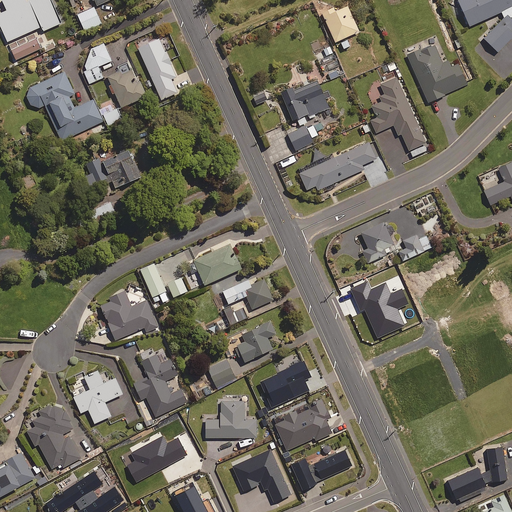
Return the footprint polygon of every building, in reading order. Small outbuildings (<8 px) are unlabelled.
[(61,21),(51,0),(26,0),(0,12),(0,26),(7,41),(41,25),(43,30),(61,21)] [(511,0),(458,0),(470,25),(501,11),(504,17),(483,37),(497,51),(511,36),(511,30),(510,29),(511,27),(511,18),(510,16),(511,15),(511,0)] [(228,30),(231,37),(289,11),(286,4),(228,30)] [(339,39),(343,48),(350,45),(346,36),(359,30),(347,4),(334,10),(333,6),(321,11),(335,41),(339,39)] [(100,22),(94,7),(77,14),(84,29),(100,22)] [(178,76),(159,35),(136,45),(161,101),(179,93),(173,78),(178,76)] [(36,37),(11,48),(16,59),(41,48),(36,37)] [(442,63),(433,42),(407,55),(428,101),(467,83),(458,63),(451,66),(448,60),(442,63)] [(111,60),(104,43),(90,49),(93,55),(80,61),(89,83),(103,77),(98,66),(111,60)] [(329,43),(313,49),(315,55),(324,51),(326,55),(332,52),(329,43)] [(120,74),(118,69),(106,74),(121,106),(146,95),(139,81),(137,83),(130,69),(120,74)] [(64,70),(28,87),(26,94),(31,104),(38,107),(44,104),(61,140),(103,120),(93,98),(74,107),(68,96),(75,93),(64,70)] [(398,134),(401,133),(409,150),(427,142),(396,76),(380,84),(385,93),(379,96),(381,101),(372,105),(377,116),(370,119),(376,132),(393,124),(398,134)] [(307,113),(309,118),(315,116),(314,113),(329,107),(317,79),(294,89),(293,85),(280,90),(292,119),(295,118),(298,125),(306,122),(303,115),(307,113)] [(252,95),(256,103),(269,98),(266,90),(252,95)] [(121,118),(116,107),(103,113),(108,124),(121,118)] [(322,128),(319,121),(306,127),(304,125),(288,133),(295,150),(313,142),(311,137),(318,134),(316,131),(322,128)] [(376,158),(368,141),(299,172),(306,189),(316,185),(318,189),(364,168),(362,164),(376,158)] [(415,155),(428,148),(425,143),(412,150),(415,155)] [(140,175),(127,147),(100,160),(98,156),(86,162),(90,172),(84,175),(89,185),(104,178),(106,182),(112,180),(115,186),(140,175)] [(295,161),(293,156),(279,162),(281,167),(295,161)] [(511,161),(499,166),(505,180),(484,190),(490,204),(510,195),(511,199),(511,161)] [(114,210),(110,201),(94,207),(97,216),(114,210)] [(396,249),(383,221),(361,231),(368,246),(362,249),(368,262),(396,249)] [(416,233),(402,239),(406,247),(399,250),(403,259),(431,247),(425,235),(418,238),(416,233)] [(229,243),(193,258),(203,284),(240,269),(229,243)] [(169,299),(154,263),(140,269),(152,296),(159,293),(163,302),(169,299)] [(167,283),(173,297),(188,290),(182,276),(167,283)] [(273,299),(264,277),(250,284),(248,279),(222,290),(228,303),(246,295),(252,308),(273,299)] [(131,305),(125,289),(108,296),(109,300),(101,303),(115,339),(156,322),(146,299),(131,305)] [(232,309),(230,305),(223,309),(230,324),(247,317),(242,305),(232,309)] [(237,344),(238,346),(235,347),(239,355),(242,354),(245,361),(272,348),(266,337),(276,332),(269,319),(241,333),(245,340),(237,344)] [(156,353),(139,361),(145,375),(133,380),(141,398),(146,396),(154,416),(187,402),(181,388),(170,393),(165,380),(176,375),(169,359),(160,363),(156,353)] [(235,377),(226,358),(207,367),(216,386),(235,377)] [(99,374),(97,370),(84,376),(89,388),(73,396),(80,412),(88,408),(94,422),(111,415),(104,401),(122,393),(115,376),(109,379),(106,371),(99,374)] [(275,423),(287,449),(314,437),(316,443),(347,429),(339,413),(329,417),(320,398),(308,403),(310,408),(297,414),(295,409),(283,415),(285,419),(275,423)] [(41,415),(24,425),(35,445),(38,443),(52,467),(57,465),(59,469),(80,457),(68,435),(64,437),(62,433),(73,427),(60,404),(52,408),(49,403),(38,409),(41,415)] [(472,455),(478,465),(448,479),(456,498),(458,496),(460,500),(486,489),(483,483),(492,479),(492,481),(507,478),(501,445),(487,448),(472,455)] [(218,452),(211,449),(208,457),(215,460),(218,452)] [(0,495),(34,477),(21,451),(5,460),(6,462),(0,465),(0,495)] [(35,480),(38,486),(48,481),(45,475),(35,480)] [(489,501),(491,507),(483,510),(483,511),(511,511),(504,494),(489,501)]
